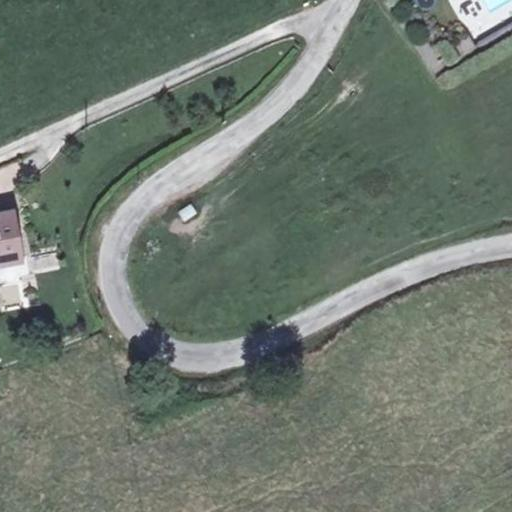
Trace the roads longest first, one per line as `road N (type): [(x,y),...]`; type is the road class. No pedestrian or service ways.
road 1 (tertiary): [(511,246),(398,277),(238,356),(198,363),(134,331),(115,293),(116,249),(132,217),(306,72),(332,23)]
road 2 (residential): [(0,153),(247,43),(291,26),(332,23)]
